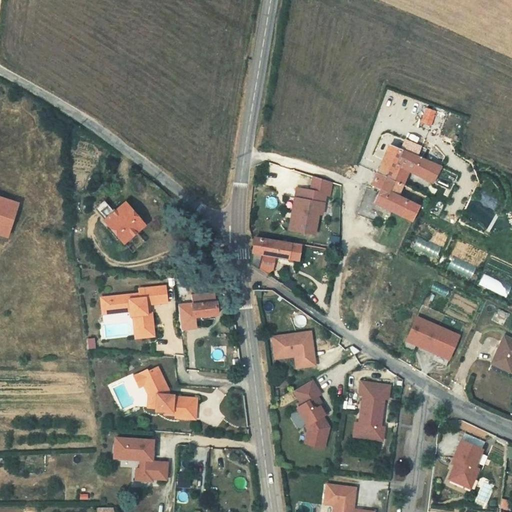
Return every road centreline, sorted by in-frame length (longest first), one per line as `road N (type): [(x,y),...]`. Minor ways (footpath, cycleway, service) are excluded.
road 1 (unclassified): [(0,71),(237,227)]
road 2 (primary): [(240,269),(273,511)]
road 3 (primary): [(268,0),(237,227)]
road 4 (residential): [(240,269),(430,388)]
road 5 (residential): [(430,388),(409,511)]
